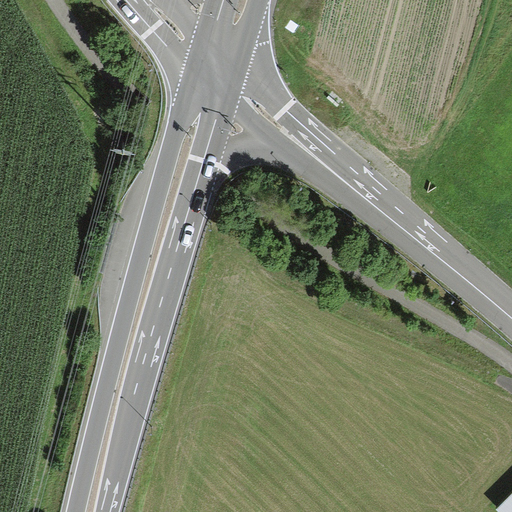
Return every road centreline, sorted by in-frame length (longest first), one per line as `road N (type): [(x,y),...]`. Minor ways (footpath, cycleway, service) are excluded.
road 1 (primary): [(203,56),(141,250),(75,511)]
road 2 (primary): [(107,511),(208,153)]
road 3 (track): [(243,248),(497,377)]
road 4 (secondary): [(511,321),(304,140)]
